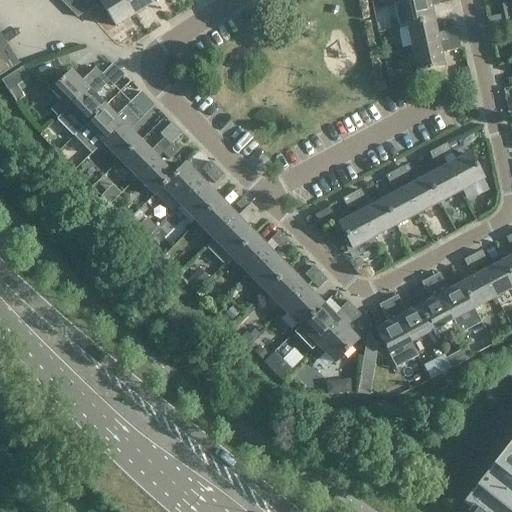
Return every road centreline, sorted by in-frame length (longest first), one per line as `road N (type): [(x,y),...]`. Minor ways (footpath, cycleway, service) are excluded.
road 1 (residential): [(243,0),(165,51),(152,71),(166,96),(352,288),(374,293),(509,217)]
road 2 (secondary): [(286,511),(0,268)]
road 3 (secondary): [(0,311),(205,511)]
road 4 (residential): [(509,217),(468,0)]
